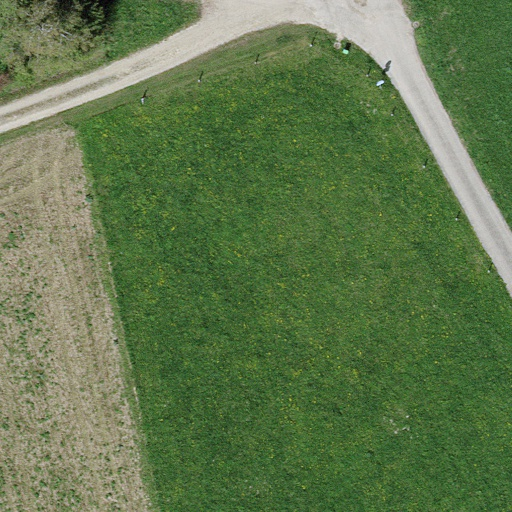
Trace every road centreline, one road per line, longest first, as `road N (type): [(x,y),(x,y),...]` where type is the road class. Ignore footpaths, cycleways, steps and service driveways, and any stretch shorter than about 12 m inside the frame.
road 1 (track): [(0,115),(298,0)]
road 2 (unclassified): [(382,0),(511,279)]
